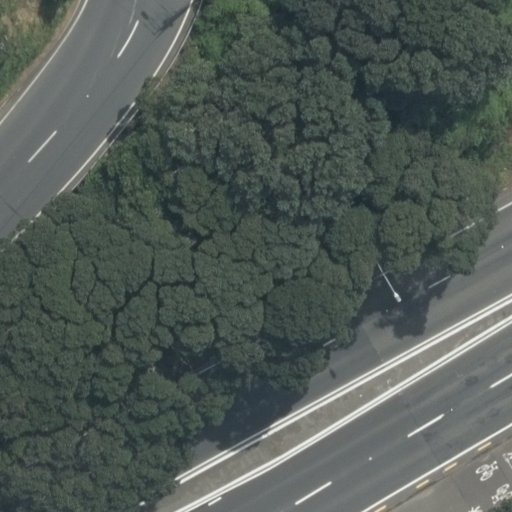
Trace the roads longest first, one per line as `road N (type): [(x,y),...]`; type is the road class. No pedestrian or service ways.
road 1 (primary): [(20,511),(511,242)]
road 2 (primary): [(511,376),(267,511)]
road 3 (secondary): [(0,187),(87,97),(130,0)]
